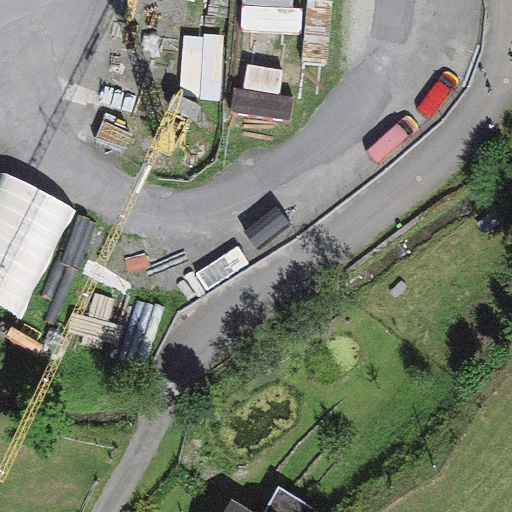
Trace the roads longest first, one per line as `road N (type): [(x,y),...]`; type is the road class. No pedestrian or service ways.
road 1 (residential): [(104,511),(205,346),(473,133),(502,79),(511,23)]
road 2 (unknown): [(190,362),(106,316),(225,0)]
